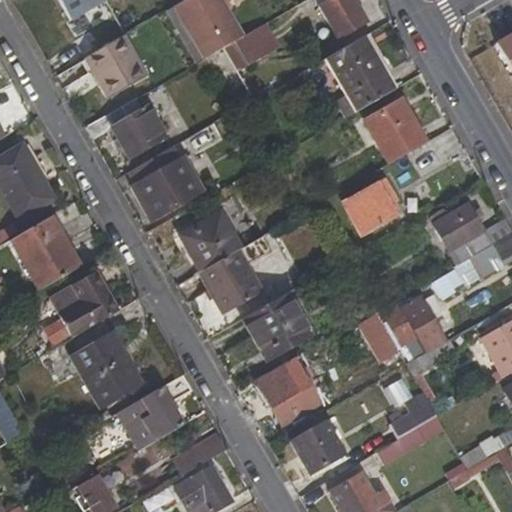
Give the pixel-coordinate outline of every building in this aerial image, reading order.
[(243,36),(222,0),(183,0),(173,6),(203,59),(221,49),(243,36)] [(326,0),(316,6),(337,42),(361,28),(367,23),(353,0),(326,0)] [(164,11),(195,64),(203,59),(173,6),(164,11)] [(89,29),(85,32),(73,16),(60,25),(71,41),(67,44),(78,58),(99,44),(89,29)] [(236,73),(276,50),(262,25),(243,36),(221,49),(236,73)] [(337,42),(328,47),(332,55),(365,37),(366,36),(361,28),(337,42)] [(511,33),(499,40),(511,63),(511,33)] [(146,76),(122,35),(84,59),(106,99),(146,76)] [(336,101),(345,119),(394,89),(365,37),(332,55),(324,59),(345,95),(336,101)] [(363,122),(387,164),(426,142),(401,99),(363,122)] [(138,112),(133,101),(85,129),(92,140),(110,129),(128,159),(162,138),(146,108),(138,112)] [(0,192),(17,221),(54,199),(22,143),(0,155),(0,192)] [(157,214),(193,193),(169,149),(132,170),(157,214)] [(390,206),(398,202),(385,179),(343,202),(362,235),(395,217),(390,206)] [(413,186),(407,198),(412,206),(416,212),(436,200),(424,180),(413,186)] [(432,226),(455,266),(464,261),(511,234),(504,219),(482,231),(467,205),(446,217),(432,226)] [(403,211),(409,222),(419,216),(416,212),(412,206),(403,211)] [(443,211),(428,220),(432,226),(446,217),(443,211)] [(219,212),(178,236),(200,273),(238,251),(241,249),(219,212)] [(38,291),(80,268),(52,217),(20,235),(10,241),(38,291)] [(0,246),(10,241),(20,235),(13,223),(0,230),(0,246)] [(464,261),(472,274),(511,250),(511,233),(511,234),(464,261)] [(335,243),(344,259),(357,252),(347,236),(335,243)] [(238,251),(200,273),(197,275),(221,316),(261,292),(238,251)] [(436,295),(457,283),(449,270),(428,282),(436,295)] [(72,339),(102,321),(118,312),(94,272),(71,286),(77,296),(69,302),(72,308),(59,316),(72,339)] [(354,292),(368,317),(375,313),(361,288),(354,292)] [(309,335),(285,293),(242,319),(265,361),(309,335)] [(383,313),(410,363),(444,343),(418,298),(400,309),(397,305),(383,313)] [(357,323),(380,362),(398,352),(375,313),(368,317),(357,323)] [(511,320),(479,339),(502,379),(511,373),(511,320)] [(128,359),(124,361),(102,321),(72,339),(62,344),(99,410),(142,384),(128,359)] [(412,377),(456,352),(450,340),(444,343),(410,363),(405,365),(412,377)] [(328,399),(302,354),(256,382),(280,426),(328,399)] [(0,381),(9,376),(0,361),(0,381)] [(171,403),(190,392),(181,376),(124,410),(133,426),(141,421),(153,443),(184,425),(171,403)] [(408,419),(392,428),(399,439),(436,419),(421,393),(401,405),(408,419)] [(0,430),(8,444),(24,435),(10,411),(0,416),(0,430)] [(436,419),(399,439),(375,453),(382,466),(443,431),(436,419)] [(288,441),(309,476),(344,456),(323,420),(288,441)] [(133,426),(144,448),(153,443),(141,421),(133,426)] [(181,476),(224,451),(216,435),(173,460),(181,476)] [(480,445),(458,457),(462,463),(466,470),(487,458),(480,445)] [(511,480),(511,463),(503,448),(495,454),(499,461),(511,481),(511,480)] [(38,460),(52,485),(60,498),(71,490),(49,453),(38,460)] [(454,477),(446,483),(451,492),(454,490),(465,484),(464,481),(499,461),(495,454),(487,458),(466,470),(454,477)] [(311,481),(347,461),(344,456),(309,476),(311,481)] [(462,463),(451,470),(454,477),(466,470),(462,463)] [(213,511),(232,501),(210,465),(176,485),(192,511),(206,511),(209,510),(211,510),(213,511)] [(382,490),(373,495),(360,473),(328,491),(339,511),(375,511),(389,504),(382,490)] [(109,511),(115,509),(97,476),(77,487),(81,493),(74,497),(81,511),(82,511),(90,508),(92,511),(109,511)] [(470,511),(484,503),(471,480),(465,484),(454,490),(465,511),(470,511)] [(73,503),(71,499),(74,497),(81,493),(77,487),(71,490),(60,498),(65,507),(73,503)]
